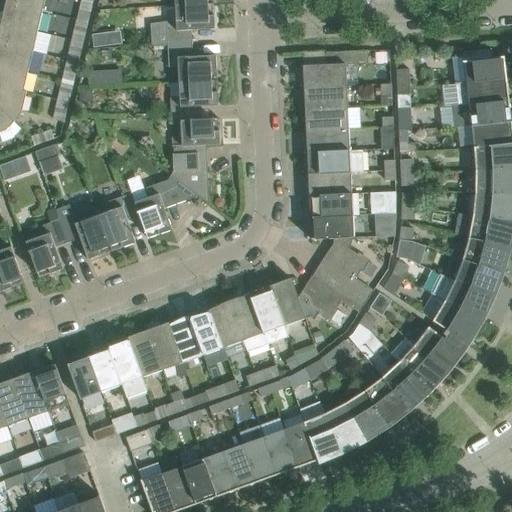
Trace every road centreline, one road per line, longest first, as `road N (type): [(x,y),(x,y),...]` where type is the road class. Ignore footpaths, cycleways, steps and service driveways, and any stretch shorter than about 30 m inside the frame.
road 1 (residential): [(258,16),(265,191),(259,222),(236,251),(0,334)]
road 2 (residential): [(258,16),(511,5)]
road 3 (unclassified): [(493,462),(380,511)]
